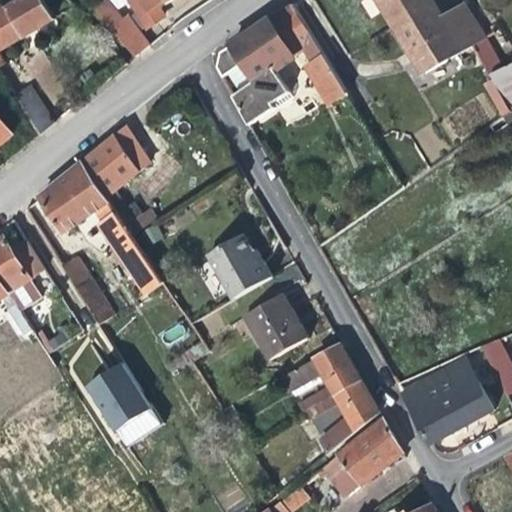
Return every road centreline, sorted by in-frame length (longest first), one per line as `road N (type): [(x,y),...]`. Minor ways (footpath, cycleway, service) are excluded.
road 1 (residential): [(435,479),(188,52)]
road 2 (unclassified): [(0,205),(188,52)]
